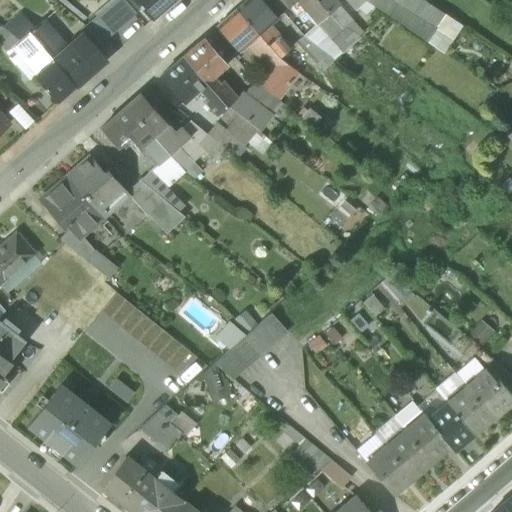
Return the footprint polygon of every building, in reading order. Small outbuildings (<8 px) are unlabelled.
[(105,40),(105,41),(134,16),(120,0),(116,0),(90,23),(105,40)] [(134,0),(152,20),(174,0),(134,0)] [(260,0),(247,0),(236,10),(279,59),(290,50),(269,25),(276,19),(260,0)] [(346,28),(329,15),(315,0),(283,0),(290,7),(297,1),(318,25),(319,25),(332,40),(346,28)] [(315,0),(329,15),(339,6),(333,0),(315,0)] [(343,0),(349,5),(381,26),(388,17),(362,0),(343,0)] [(445,15),(421,0),(362,0),(388,17),(427,43),(445,15)] [(296,72),(279,59),(236,10),(236,9),(217,26),(240,52),(248,45),(269,69),(261,80),(279,94),(287,84),(288,85),(289,83),(289,82),(296,72)] [(5,29),(6,30),(19,41),(29,33),(33,29),(22,15),(5,29)] [(41,21),(33,29),(29,33),(53,60),(65,49),(41,21)] [(70,45),(83,59),(97,47),(105,40),(90,23),(85,26),(67,41),(70,45)] [(318,25),(304,37),(321,50),(332,40),(319,25),(318,25)] [(15,45),(19,41),(6,30),(0,36),(0,43),(10,50),(15,46),(15,45)] [(15,46),(38,72),(53,60),(29,33),(19,41),(15,45),(15,46)] [(338,62),(321,50),(304,37),(296,44),(323,75),(338,62)] [(227,107),(227,106),(237,98),(236,97),(224,83),(221,85),(213,77),(228,64),(205,38),(183,57),(227,107)] [(65,49),(53,60),(75,87),(93,71),(83,59),(70,45),(65,49)] [(108,59),(97,47),(83,59),(93,71),(108,59)] [(218,114),(227,107),(183,57),(161,75),(184,103),(200,91),(206,98),(203,100),(215,116),(218,114)] [(75,87),(53,60),(38,72),(34,76),(57,103),(75,87)] [(246,94),(270,113),(280,101),(255,82),(246,94)] [(160,165),(170,156),(179,148),(180,147),(164,128),(167,125),(168,124),(141,93),(119,113),(112,118),(129,138),(140,150),(144,146),(160,165)] [(241,93),(236,97),(237,98),(227,106),(246,120),(254,127),(265,112),(241,93)] [(218,114),(227,124),(233,114),(234,112),(227,107),(218,114)] [(271,117),(265,112),(254,127),(260,131),(271,117)] [(117,149),(129,138),(112,118),(100,129),(117,149)] [(189,139),(196,146),(205,136),(207,134),(190,120),(180,129),(189,139)] [(174,134),(167,125),(164,128),(180,147),(189,139),(180,129),(174,134)] [(205,136),(224,153),(234,143),(215,125),(207,134),(205,136)] [(224,153),(205,136),(196,146),(215,163),(224,153)] [(194,164),(179,148),(170,156),(184,173),(194,164)] [(67,176),(68,177),(104,219),(128,198),(131,196),(127,192),(107,169),(104,172),(89,154),(74,168),(75,169),(67,176)] [(66,175),(67,176),(75,169),(74,168),(66,175)] [(128,198),(146,217),(164,201),(172,193),(152,169),(139,181),(127,192),(131,196),(128,198)] [(83,237),(104,219),(68,177),(41,200),(64,226),(67,223),(70,228),(81,239),(83,237)] [(65,244),(84,260),(94,250),(83,237),(81,239),(70,228),(59,239),(65,244)] [(0,283),(33,257),(16,237),(0,249),(0,283)] [(84,260),(108,279),(116,268),(94,250),(84,260)] [(33,257),(0,283),(0,286),(5,292),(39,265),(33,257)] [(110,320),(125,301),(116,293),(101,312),(110,320)] [(413,296),(408,310),(426,317),(432,304),(413,296)] [(119,327),(134,308),(125,301),(110,320),(119,327)] [(129,335),(144,315),(134,308),(119,327),(129,335)] [(271,314),(261,323),(277,340),(287,332),(271,314)] [(138,342),(153,323),(144,315),(129,335),(138,342)] [(147,349),(162,330),(153,323),(138,342),(147,349)] [(268,348),(277,340),(261,323),(252,330),(268,348)] [(6,329),(0,336),(0,355),(9,363),(24,343),(6,329)] [(156,357),(171,338),(162,330),(147,349),(156,357)] [(259,356),(268,348),(252,330),(243,338),(259,356)] [(166,364),(181,345),(171,338),(156,357),(166,364)] [(250,364),(259,356),(243,338),(234,346),(250,364)] [(181,345),(166,364),(175,371),(190,352),(181,345)] [(241,372),(250,364),(234,346),(225,354),(241,372)] [(232,380),(241,372),(225,354),(213,364),(214,364),(232,380)] [(0,375),(10,363),(9,363),(0,355),(0,383),(3,380),(0,377),(0,375)] [(478,358),(457,376),(466,387),(487,369),(478,358)] [(487,369),(466,387),(492,417),(494,420),(511,405),(511,394),(501,381),(498,383),(487,369)] [(436,390),(437,391),(447,403),(466,387),(457,376),(456,375),(436,390)] [(115,379),(108,389),(126,402),(133,393),(115,379)] [(8,384),(3,380),(0,383),(0,393),(1,394),(8,384)] [(110,423),(60,384),(27,427),(77,466),(110,423)] [(485,423),(492,417),(466,387),(447,403),(473,433),(475,435),(487,425),(485,423)] [(437,391),(418,407),(424,414),(428,419),(447,403),(437,391)] [(394,419),(404,431),(424,414),(418,407),(414,402),(395,419),(394,419)] [(467,439),(473,433),(447,403),(428,419),(449,444),(451,447),(456,452),(468,441),(467,439)] [(157,442),(168,451),(181,433),(169,424),(177,416),(165,405),(138,430),(156,444),(157,442)] [(428,419),(424,414),(404,431),(430,460),(432,463),(445,453),(443,450),(449,444),(428,419)] [(394,419),(395,419),(393,417),(374,433),(386,447),(404,431),(394,419)] [(423,466),(430,460),(404,431),(386,447),(411,476),(413,479),(426,469),(423,466)] [(443,450),(445,453),(451,447),(449,444),(443,450)] [(405,481),(411,476),(386,447),(366,463),(393,496),(407,484),(405,481)] [(101,487),(132,511),(175,511),(183,502),(125,457),(101,487)] [(423,466),(426,469),(432,463),(430,460),(423,466)] [(321,470),(343,488),(353,478),(332,461),(321,470)] [(158,471),(152,478),(167,490),(173,483),(158,471)] [(511,511),(511,495),(492,511),(511,511)] [(337,511),(370,511),(357,496),(337,511)] [(195,511),(183,502),(175,511),(195,511)]
